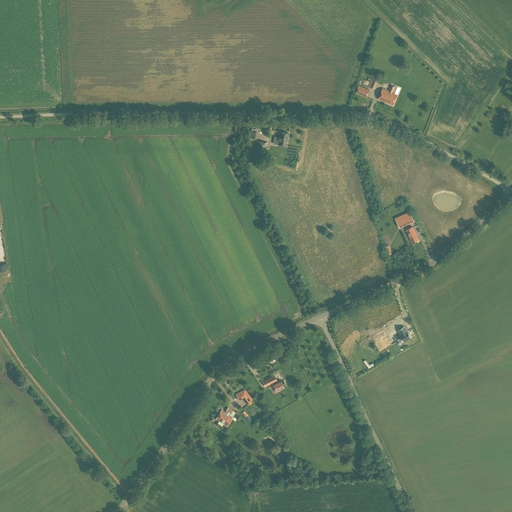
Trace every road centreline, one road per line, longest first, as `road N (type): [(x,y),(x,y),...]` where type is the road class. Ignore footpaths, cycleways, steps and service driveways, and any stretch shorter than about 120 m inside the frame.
road 1 (unclassified): [(508,197),(378,117),(0,117)]
road 2 (unclassified): [(116,511),(224,364),(320,317)]
road 3 (unclassified): [(320,317),(408,278),(508,197)]
road 4 (unclassified): [(320,317),(410,511)]
